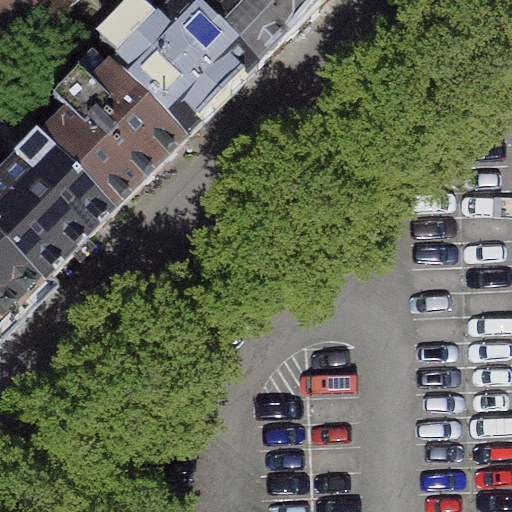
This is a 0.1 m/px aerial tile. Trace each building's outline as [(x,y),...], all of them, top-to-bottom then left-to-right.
[(0,0),(0,40),(23,63),(86,0),(0,0)] [(211,0),(198,15),(258,75),(331,0),(211,0)] [(188,147),(258,75),(198,15),(187,4),(117,76),(188,147)] [(118,217),(188,147),(117,76),(95,97),(83,85),(58,109),(71,121),(46,146),(118,217)] [(0,241),(45,289),(118,217),(46,146),(0,192),(0,241)] [(0,336),(45,289),(0,241),(0,336)]
